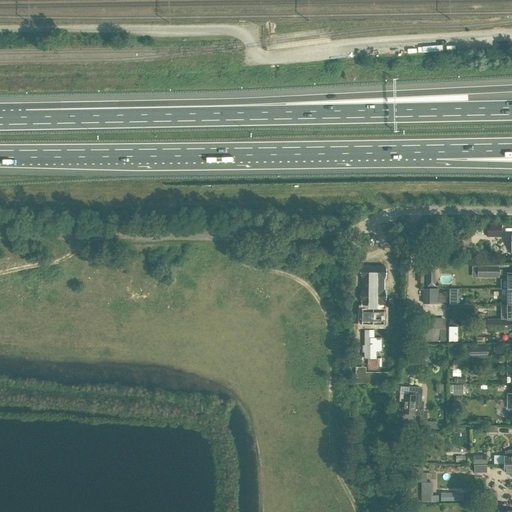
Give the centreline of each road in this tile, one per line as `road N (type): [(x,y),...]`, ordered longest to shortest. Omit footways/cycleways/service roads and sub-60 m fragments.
road 1 (motorway): [(511,87),(35,120)]
road 2 (motorway): [(511,110),(35,120)]
road 3 (motorway): [(0,153),(437,148)]
road 4 (track): [(359,511),(337,470),(332,342),(318,298),(283,271),(253,264),(212,238)]
road 5 (unclassified): [(511,210),(388,214)]
